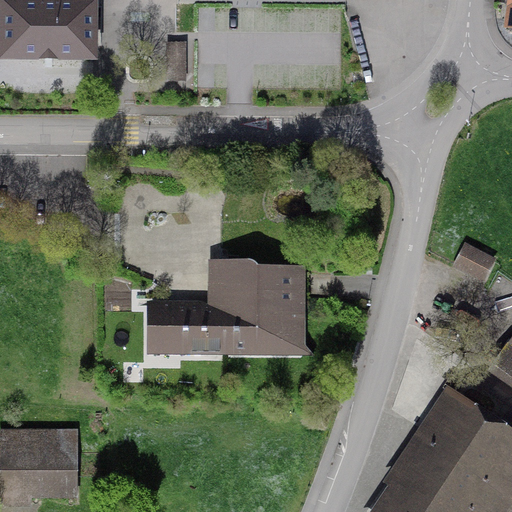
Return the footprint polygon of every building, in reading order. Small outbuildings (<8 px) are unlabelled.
[(91,60),(92,6),(2,6),(2,59),(91,60)] [(250,265),(246,265),(218,265),(218,284),(224,287),(215,307),(171,307),(171,300),(136,300),(136,307),(150,307),(150,353),(287,354),(287,352),(298,352),(298,310),(306,310),(306,265),(302,265),(302,275),(256,275),(255,271),(253,268),(250,265)] [(511,344),(492,374),(511,388),(511,344)] [(440,405),(452,414),(386,511),(494,511),(511,486),(511,416),(506,412),(495,428),(446,396),(440,405)] [(73,497),(73,435),(1,435),(1,481),(18,481),(18,479),(26,479),(25,497),(73,497)]
